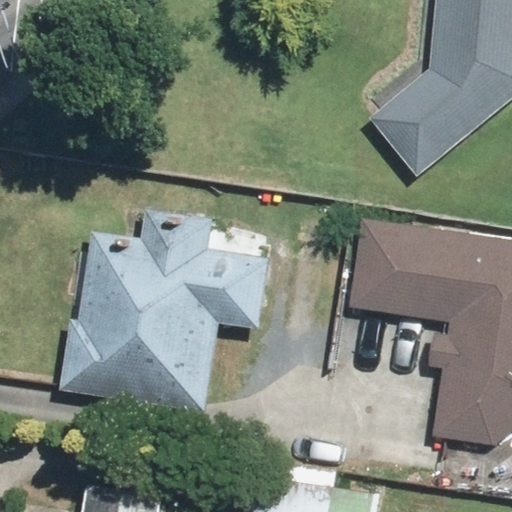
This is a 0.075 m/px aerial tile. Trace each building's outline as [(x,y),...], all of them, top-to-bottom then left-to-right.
[(511,0),(438,0),(435,61),(367,119),(418,176),(511,99),(511,0)] [(57,390),(213,403),(219,324),(261,327),(269,232),(93,218),(91,247),(82,246),(76,318),(63,317),(57,390)] [(440,372),(430,440),(511,451),(511,239),(362,218),(349,305),(450,320),(448,335),(433,333),(427,371),(440,372)] [(181,511),(160,508),(166,474),(88,461),(79,511),(181,511)] [(370,511),(373,491),(254,473),(248,511),(370,511)]
